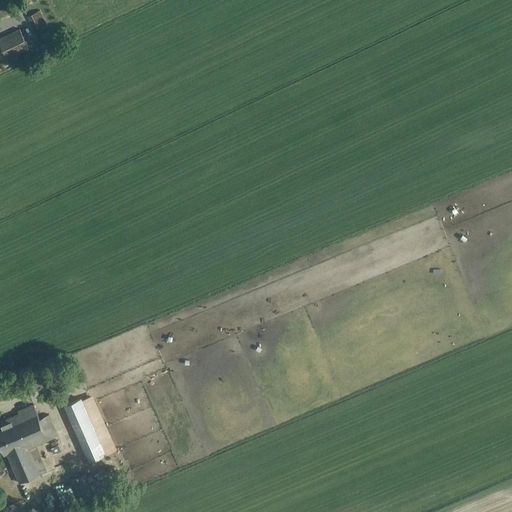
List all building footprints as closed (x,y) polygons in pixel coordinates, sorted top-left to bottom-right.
[(27,16),(27,17),(34,33),(48,27),(40,10),(27,16)] [(19,29),(0,37),(0,55),(4,53),(7,58),(28,48),(19,29)] [(79,376),(66,382),(69,389),(83,384),(79,376)] [(81,398),(64,405),(89,461),(106,454),(81,398)] [(39,474),(28,447),(58,435),(49,414),(39,418),(33,404),(17,411),(18,413),(0,421),(0,422),(1,424),(0,424),(0,447),(3,455),(7,453),(19,483),(39,474)] [(113,467),(93,476),(100,492),(120,483),(113,467)] [(68,480),(79,505),(95,498),(84,473),(68,480)]
